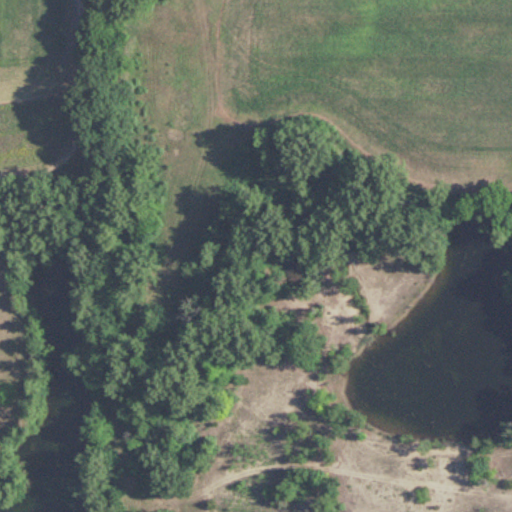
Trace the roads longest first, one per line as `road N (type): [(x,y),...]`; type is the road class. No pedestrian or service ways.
road 1 (track): [(139,511),(129,373),(178,206),(202,162)]
road 2 (track): [(202,162),(261,46),(265,0)]
